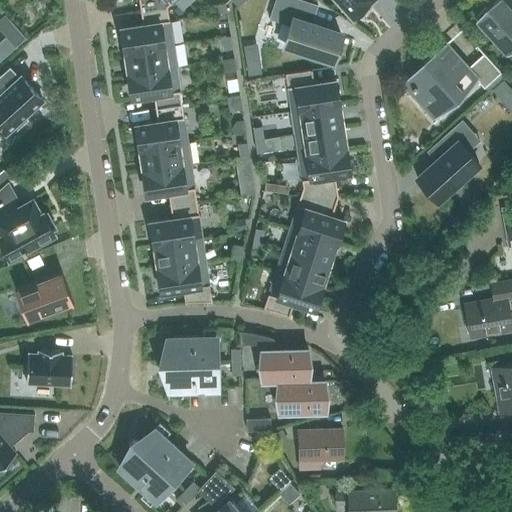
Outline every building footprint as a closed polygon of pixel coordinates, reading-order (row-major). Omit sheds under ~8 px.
[(123,51),(173,44),(167,6),(149,0),(138,0),(142,23),(121,26),(125,50),(123,51)] [(284,39),(328,55),(338,29),(310,18),(315,6),(300,0),(272,0),(266,18),(289,27),(284,39)] [(338,0),(354,17),(368,4),(367,2),(368,0),(338,0)] [(494,3),(493,6),(489,10),(486,6),(476,14),(475,13),(474,13),(511,54),(511,53),(508,49),(511,44),(511,10),(511,11),(503,2),(500,0),(497,0),(496,0),(494,3)] [(225,3),(212,5),(214,13),(226,11),(225,3)] [(26,37),(8,18),(0,25),(0,28),(16,46),(26,37)] [(221,37),(223,49),(232,48),(230,35),(221,37)] [(463,91),(477,78),(485,87),(502,71),(477,44),(476,45),(483,52),(468,66),(445,42),(425,61),(427,63),(405,83),(436,118),(433,121),(434,122),(465,94),(463,91)] [(127,73),(127,74),(176,66),(173,44),(123,51),(123,52),(125,52),(128,73),(127,73)] [(258,57),(244,59),(246,75),(260,73),(258,57)] [(233,58),(222,60),(224,72),(235,70),(233,58)] [(153,95),(155,108),(182,104),(176,66),(127,74),(127,75),(128,75),(132,98),(153,95)] [(285,73),(291,111),(340,103),(340,102),(339,102),(335,79),(314,82),(311,69),(285,73)] [(0,126),(5,133),(12,127),(15,130),(27,120),(24,116),(42,99),(21,75),(2,93),(0,90),(0,126)] [(511,89),(502,78),(495,85),(505,96),(511,89)] [(291,111),(295,133),(344,126),(344,125),(342,125),(339,104),(340,104),(340,103),(291,111)] [(138,147),(138,148),(187,141),(182,104),(155,108),(157,120),(136,123),(139,147),(138,147)] [(237,121),(232,126),(233,134),(246,132),(244,119),(237,121)] [(434,161),(416,177),(437,200),(452,186),(454,189),(466,179),(464,176),(478,162),(467,150),(459,141),(471,130),(462,120),(439,140),(448,149),(436,159),(434,161)] [(253,127),(255,140),(263,138),(262,126),(253,127)] [(295,133),(298,156),(347,148),(347,147),(346,148),(343,127),(344,126),(295,133)] [(263,138),(255,140),(257,152),(265,151),(263,138)] [(141,170),(141,171),(191,163),(187,141),(138,148),(138,149),(139,149),(143,170),(141,170)] [(238,143),(240,156),(249,154),(247,142),(238,143)] [(303,187),(301,192),(338,195),(337,189),(338,188),(338,187),(337,187),(335,175),(350,173),(346,149),(347,149),(347,148),(298,156),(303,187)] [(168,192),(170,204),(196,200),(191,163),(141,171),(141,172),(143,171),(146,195),(168,192)] [(54,233),(52,230),(56,228),(47,212),(44,214),(42,211),(39,213),(32,199),(17,207),(13,199),(17,198),(8,181),(0,188),(0,229),(2,233),(0,234),(0,240),(9,257),(54,233)] [(265,181),(264,189),(275,191),(276,183),(265,181)] [(301,192),(289,227),(337,243),(337,242),(336,241),(343,218),(332,215),(335,203),(336,204),(337,202),(336,202),(338,195),(301,192)] [(152,244),(153,245),(202,238),(196,200),(170,204),(172,217),(150,220),(154,244),(152,244)] [(243,216),(228,219),(230,229),(245,227),(243,216)] [(289,227),(282,249),(330,264),(329,263),(335,243),(337,243),(289,227)] [(256,228),(253,240),(262,242),(264,229),(256,228)] [(156,267),(156,268),(205,260),(202,238),(153,245),(153,246),(154,246),(157,267),(156,267)] [(262,242),(253,240),(251,253),(259,254),(262,242)] [(235,243),(232,256),(240,258),(243,245),(235,243)] [(282,249),(275,271),(323,286),(323,285),(322,285),(328,265),(330,265),(330,264),(282,249)] [(38,254),(26,260),(31,269),(43,263),(38,254)] [(205,260),(156,268),(156,269),(157,268),(161,292),(183,289),(185,302),(194,302),(203,301),(212,302),(205,260)] [(61,270),(14,288),(27,321),(74,304),(61,270)] [(323,286),(275,271),(263,308),(272,310),(280,313),(289,315),(293,303),(314,309),(321,286),(322,287),(323,286)] [(511,297),(511,280),(491,284),(494,299),(465,304),(470,335),(511,327),(511,321),(508,299),(511,297)] [(250,332),(239,331),(240,344),(271,343),(272,342),(273,341),(273,340),(274,340),(274,339),(273,338),(273,337),(272,337),(271,336),(261,334),(250,332)] [(218,332),(165,333),(166,362),(167,392),(189,391),(220,390),(220,387),(219,361),(218,332)] [(309,345),(259,346),(260,382),(276,382),(277,413),(327,412),(326,378),(326,376),(310,377),(309,345)] [(241,374),(240,348),(231,348),(231,374),(241,374)] [(61,350),(39,349),(39,353),(29,353),(27,382),(71,384),(72,355),(61,355),(61,350)] [(511,408),(511,364),(492,368),(500,410),(511,408)] [(33,431),(34,413),(0,411),(0,466),(16,453),(8,444),(24,431),(33,431)] [(246,417),(246,429),(270,429),(270,417),(246,417)] [(172,439),(155,423),(135,445),(115,466),(155,502),(175,481),(192,462),(194,459),(172,439)] [(298,430),(299,468),(319,467),(319,459),(344,457),(342,428),(298,430)] [(280,430),(272,435),(278,445),(286,441),(280,430)] [(200,487),(197,490),(216,507),(234,487),(215,470),(209,477),(200,487)] [(182,507),(197,490),(200,487),(193,481),(175,500),(182,507)] [(347,504),(347,511),(394,511),(394,489),(347,490),(335,491),(335,504),(347,504)] [(210,511),(243,511),(229,496),(216,507),(210,511)]
